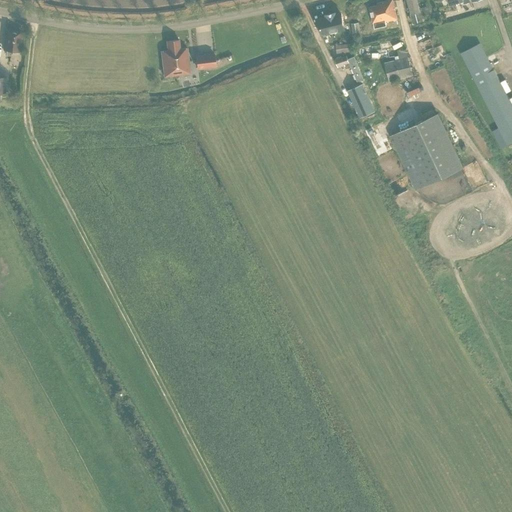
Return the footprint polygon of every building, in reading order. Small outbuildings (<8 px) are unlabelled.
[(377,5),(369,7),(373,22),(374,28),(387,26),(385,21),(397,19),(392,0),(388,0),(376,3),(377,5)] [(417,0),(406,0),(413,23),(423,20),(417,0)] [(326,17),(318,19),(321,34),(344,29),(341,13),(335,14),(335,13),(325,15),(326,17)] [(358,22),(352,23),(354,36),(361,35),(358,22)] [(13,50),(19,51),(21,31),(7,30),(4,49),(7,50),(6,55),(12,56),(13,50)] [(179,49),(178,40),(167,41),(168,51),(161,51),(164,76),(190,73),(187,48),(179,49)] [(508,144),(511,142),(511,106),(480,43),(461,53),(501,131),(495,134),(502,147),(508,144)] [(412,75),(406,49),(398,51),(399,55),(395,56),(396,60),(385,63),(390,81),(412,75)] [(216,67),(215,53),(195,55),(197,69),(216,67)] [(348,59),(347,55),(335,59),(339,71),(351,67),(350,66),(355,64),(352,57),(348,59)] [(362,83),(348,90),(360,118),(375,111),(362,83)] [(464,167),(438,113),(390,135),(415,190),(464,167)]
